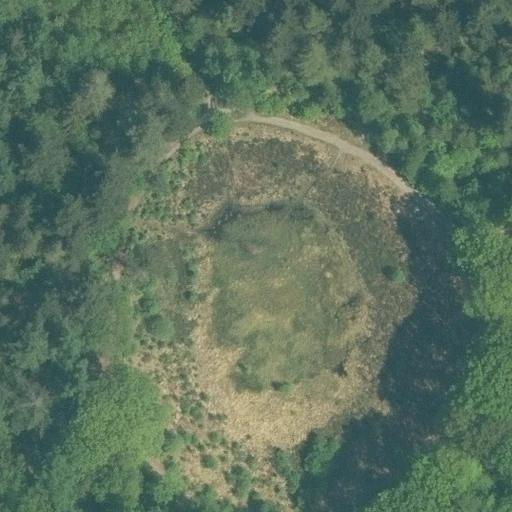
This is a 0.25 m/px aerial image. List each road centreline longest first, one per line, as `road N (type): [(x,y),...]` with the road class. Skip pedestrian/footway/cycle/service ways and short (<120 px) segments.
road 1 (track): [(0,404),(108,370),(116,257),(133,198),(157,160),(213,114)]
road 2 (track): [(482,344),(473,245),(366,160),(321,136),(213,114)]
road 3 (track): [(388,511),(430,470),(486,389),(482,344)]
road 4 (track): [(108,370),(144,454),(201,511)]
